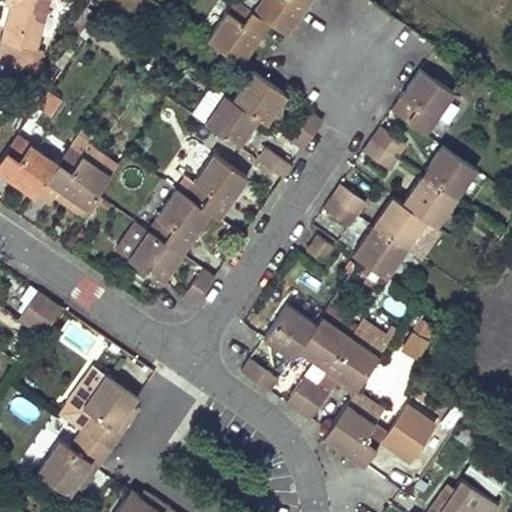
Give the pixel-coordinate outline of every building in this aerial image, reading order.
[(11,2),(0,43),(0,58),(37,69),(44,45),(37,44),(48,0),(4,0),(5,0),(11,2)] [(239,0),(233,0),(207,38),(240,61),(269,20),(252,8),(239,0)] [(239,0),(252,8),(257,0),(239,0)] [(257,0),(252,8),(269,20),(285,31),(306,0),(257,0)] [(76,20),(70,28),(78,33),(83,25),(76,20)] [(418,67),(390,107),(425,131),(453,90),(418,67)] [(251,69),(232,96),(258,115),(266,120),(285,93),(251,69)] [(46,89),(34,106),(48,115),(59,98),(46,89)] [(224,91),(203,121),(237,144),(258,115),(232,96),(224,91)] [(310,109),(290,137),(302,146),(322,118),(310,109)] [(380,123),(362,148),(389,167),(407,142),(380,123)] [(80,127),(68,144),(109,173),(117,162),(88,142),(92,136),(80,127)] [(16,132),(0,155),(0,170),(33,194),(45,177),(57,160),(16,132)] [(441,142),(421,171),(456,195),(476,166),(441,142)] [(57,160),(45,177),(86,206),(109,173),(68,144),(57,160)] [(265,145),(256,157),(282,175),(290,163),(265,145)] [(212,151),(183,192),(210,211),(217,216),(246,175),(212,151)] [(421,171),(402,199),(426,216),(437,223),(456,195),(421,171)] [(86,206),(45,177),(33,194),(48,204),(54,196),(80,214),(86,206)] [(339,181),(322,205),(349,224),(366,199),(339,181)] [(176,187),(148,228),(182,252),(210,211),(183,192),(176,187)] [(392,193),(372,221),(406,245),(426,216),(402,199),(392,193)] [(211,216),(205,240),(229,247),(236,223),(211,216)] [(133,218),(113,246),(162,280),(182,252),(148,228),(133,218)] [(372,221),(352,250),(386,274),(406,245),(372,221)] [(409,249),(420,257),(438,230),(426,222),(409,249)] [(316,232),(306,247),(322,259),(333,244),(316,232)] [(473,252),(465,263),(477,271),(485,260),(473,252)] [(182,294),(194,303),(214,274),(202,266),(182,294)] [(60,304),(37,288),(17,317),(40,333),(60,304)] [(286,301),(263,335),(292,355),(297,348),(316,321),(286,301)] [(316,321),(297,348),(326,368),(326,367),(350,332),(322,312),(316,321)] [(326,367),(355,387),(390,336),(361,316),(350,332),(326,367)] [(419,359),(437,326),(419,316),(401,349),(419,359)] [(58,338),(79,356),(95,337),(74,319),(58,338)] [(249,355),(240,368),(269,389),(278,376),(249,355)] [(93,363),(58,413),(79,427),(108,448),(131,415),(125,411),(137,393),(93,363)] [(294,387),(285,400),(311,417),(329,390),(304,372),(294,387)] [(294,387),(278,376),(269,389),(285,400),(294,387)] [(355,387),(322,435),(363,463),(387,430),(374,421),(384,406),(355,387)] [(16,393),(6,407),(30,424),(40,409),(16,393)] [(59,436),(35,470),(68,493),(79,477),(85,481),(108,448),(79,427),(68,443),(59,436)] [(441,486),(423,511),(490,511),(499,499),(462,473),(455,483),(449,492),(441,486)] [(447,478),(441,486),(449,492),(455,483),(447,478)] [(129,486),(111,511),(178,511),(150,492),(146,498),(138,493),(129,486)] [(143,486),(138,493),(146,498),(150,492),(150,491),(143,486)]
